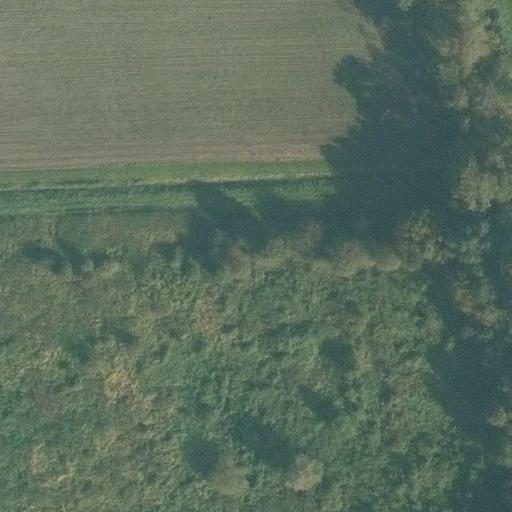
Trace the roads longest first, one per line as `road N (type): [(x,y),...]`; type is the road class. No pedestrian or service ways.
road 1 (track): [(0,209),(510,188)]
road 2 (track): [(0,327),(353,328),(369,319),(376,287),(376,221),(355,195)]
